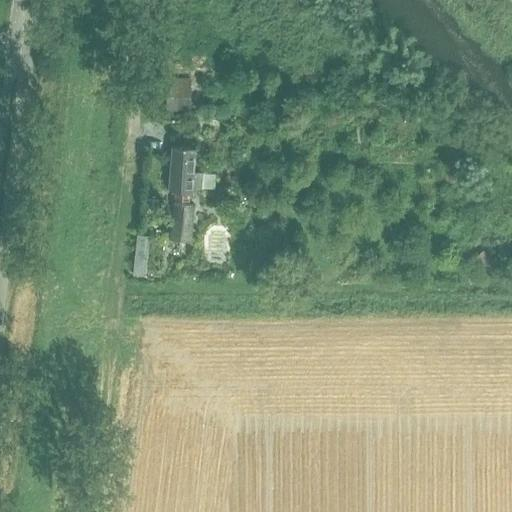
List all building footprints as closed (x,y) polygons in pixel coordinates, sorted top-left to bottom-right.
[(168,78),(167,111),(191,111),(191,78),(168,78)] [(443,109),(404,112),(405,123),(444,120),(443,109)] [(162,131),(163,146),(180,145),(179,130),(162,131)] [(172,146),(167,190),(174,191),(169,238),(190,240),(193,205),(188,204),(189,192),(191,192),(191,187),(201,188),(214,189),(215,174),(202,173),(198,173),(192,172),(194,158),(195,149),(172,146)] [(150,236),(138,235),(133,275),(146,277),(150,236)] [(473,260),(479,269),(490,261),(483,252),(473,260)] [(473,272),(466,275),(471,284),(477,281),(473,272)]
